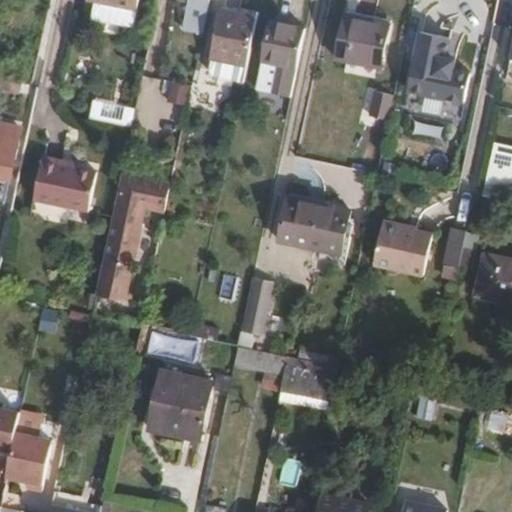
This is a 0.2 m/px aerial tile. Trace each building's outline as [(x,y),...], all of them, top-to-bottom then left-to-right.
[(88,0),(134,10),(136,0),(88,0)] [(206,5),(207,0),(181,0),(191,2),(186,27),(201,30),(206,5)] [(207,58),(244,66),(255,17),(218,9),(207,58)] [(344,13),(342,25),(352,28),(353,19),(385,26),(386,21),(344,13)] [(352,28),(342,25),(335,60),(377,69),(385,26),(353,19),(352,28)] [(288,98),(302,29),(269,22),(261,62),(255,91),(288,98)] [(387,119),(385,128),(417,135),(434,51),(403,45),(392,95),(387,119)] [(0,89),(16,93),(22,62),(9,59),(7,69),(0,67),(0,89)] [(387,119),(392,95),(373,91),(369,115),(387,119)] [(0,181),(4,182),(10,159),(14,159),(17,138),(0,134),(0,181)] [(59,169),(59,164),(40,160),(31,204),(86,216),(94,176),(73,172),(59,169)] [(119,173),(93,296),(123,302),(143,209),(162,213),(168,183),(119,173)] [(284,196),(276,239),(338,252),(346,209),(284,196)] [(382,224),(381,230),(411,236),(413,231),(382,224)] [(441,261),(458,265),(466,229),(449,225),(441,261)] [(411,236),(381,230),(373,265),(422,276),(431,234),(413,231),(411,236)] [(511,262),(483,256),(474,296),(511,303),(511,262)] [(253,278),(239,347),(264,352),(267,340),(261,338),(272,282),(253,278)] [(236,346),(232,365),(282,376),(286,357),(264,352),(239,347),(236,346)] [(282,401),(323,410),(332,368),(290,360),(282,401)] [(160,370),(149,420),(183,427),(182,433),(201,437),(212,381),(160,370)] [(18,412),(0,408),(0,449),(9,452),(13,433),(18,412)] [(39,491),(50,441),(13,433),(9,452),(4,477),(24,482),(24,488),(39,491)] [(320,494),(316,511),(366,511),(368,504),(320,494)] [(402,502),(400,511),(443,511),(444,510),(402,502)]
